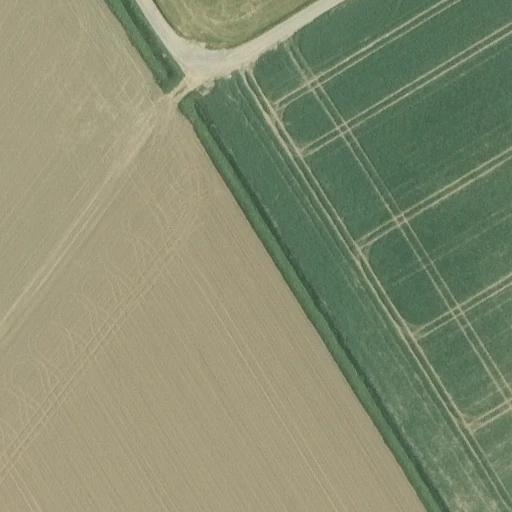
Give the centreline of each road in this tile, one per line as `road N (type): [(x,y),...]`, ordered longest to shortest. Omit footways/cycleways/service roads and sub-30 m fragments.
road 1 (track): [(217,71),(175,104),(0,332)]
road 2 (unclassified): [(333,0),(217,71),(191,64),(150,0)]
